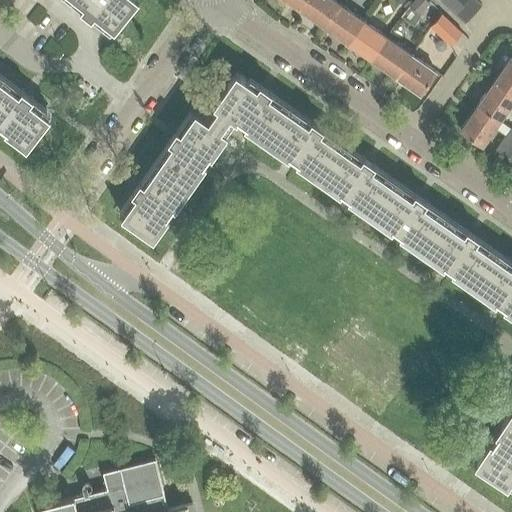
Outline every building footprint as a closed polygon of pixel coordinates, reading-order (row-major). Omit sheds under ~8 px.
[(77,0),(83,5),(80,9),(82,10),(82,9),(90,15),(89,16),(91,18),(94,14),(114,29),(137,0),(77,0)] [(286,0),(299,9),(305,0),(286,0)] [(334,0),(305,0),(299,9),(323,25),(339,3),(334,0)] [(419,14),(430,3),(426,0),(414,0),(409,5),(419,14)] [(453,0),(448,6),(456,14),(469,0),(453,0)] [(476,0),(469,0),(456,14),(465,22),(481,5),(476,0)] [(362,20),(339,3),(323,25),(347,42),(362,20)] [(437,14),(427,29),(450,45),(460,30),(437,14)] [(362,20),(347,42),(371,59),(386,37),(362,20)] [(386,37),(371,59),(395,76),(410,53),(386,37)] [(410,53),(395,76),(420,93),(435,70),(410,53)] [(511,56),(494,80),(511,93),(511,56)] [(288,109),(268,95),(271,91),(270,90),(269,91),(261,85),(261,84),(260,83),(257,87),(236,72),(213,104),(217,107),(208,120),(221,129),(230,116),(265,141),(288,109)] [(0,127),(26,147),(50,116),(30,101),(33,97),(31,96),(30,97),(22,91),(23,90),(22,88),(19,92),(0,78),(0,127)] [(511,93),(494,80),(477,104),(500,120),(511,104),(511,93)] [(483,145),(495,128),(505,135),(495,150),(509,159),(511,153),(511,128),(500,120),(477,104),(460,129),(483,145)] [(340,145),(320,132),(323,127),(321,126),(320,127),(312,122),(313,120),(311,119),(308,123),(288,109),(265,141),(317,177),(340,145)] [(190,186),(205,164),(227,133),(221,129),(208,120),(195,111),(180,132),(176,129),(175,130),(176,131),(170,139),(169,138),(168,140),(172,143),(158,163),(190,186)] [(391,182),(372,168),(375,164),(373,162),(372,164),(364,158),(365,157),(363,156),(360,160),(340,145),(317,177),(369,214),(391,182)] [(158,163),(144,183),(140,180),(139,182),(140,183),(134,191),(133,190),(132,192),(136,195),(121,215),(153,237),(190,186),(158,163)] [(443,218),(423,204),(426,200),(425,199),(424,200),(416,194),(416,193),(415,192),(412,196),(391,182),(369,214),(421,250),(443,218)] [(495,255),(475,240),(478,236),(476,235),(476,236),(467,230),(468,229),(467,228),(464,232),(443,218),(421,250),(473,286),(495,255)] [(511,266),(495,255),(473,286),(511,313),(511,266)] [(511,412),(510,411),(495,432),(474,463),(507,485),(511,477),(511,412)] [(180,511),(180,510),(193,507),(192,502),(168,508),(155,458),(102,472),(106,488),(38,506),(39,511),(180,511)]
